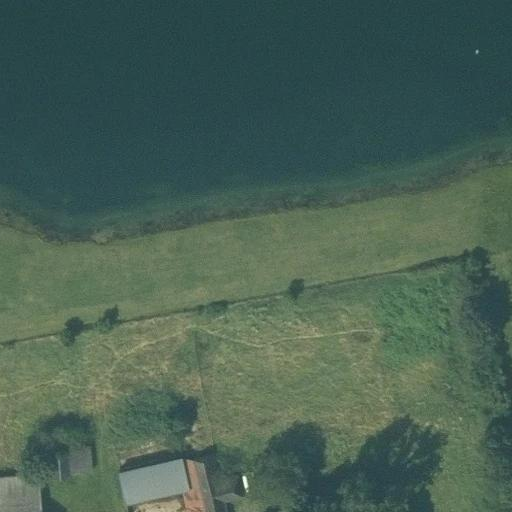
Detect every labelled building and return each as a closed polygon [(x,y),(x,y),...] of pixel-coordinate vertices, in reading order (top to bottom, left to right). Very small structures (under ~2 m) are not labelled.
[(88,444),(36,448),(38,471),(38,473),(39,473),(90,468),(88,444)] [(192,511),(206,511),(193,458),(181,454),(119,469),(124,501),(187,487),(192,511)] [(213,454),(193,458),(206,511),(226,511),(223,498),(218,477),(213,454)] [(38,471),(0,473),(0,509),(41,506),(39,473),(38,473),(38,471)] [(238,472),(218,477),(223,498),(243,494),(238,472)] [(154,511),(154,500),(130,501),(130,511),(154,511)]
